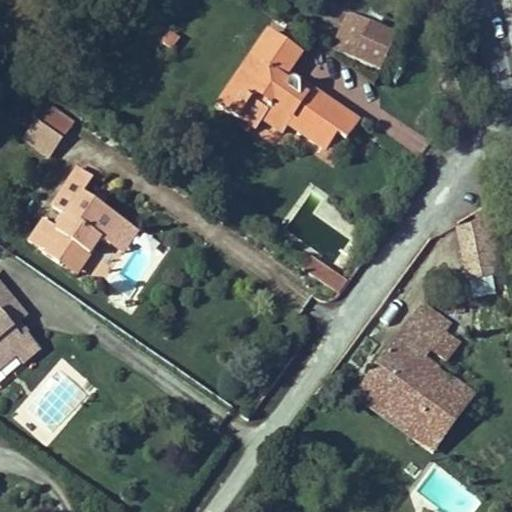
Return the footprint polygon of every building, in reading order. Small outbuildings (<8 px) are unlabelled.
[(350,16),(334,51),(379,71),(395,37),(350,16)] [(170,51),(179,39),(169,33),(161,44),(170,51)] [(239,118),(256,94),(270,103),(269,110),(263,119),(283,133),(287,126),(320,149),(328,148),(337,135),(345,141),(357,122),(314,93),(312,98),(301,91),(300,88),(298,85),(296,83),(293,83),(291,83),(288,75),(301,55),(269,34),(220,105),(239,118)] [(269,110),(270,103),(256,94),(239,118),(255,129),(263,119),(269,110)] [(70,131),(75,123),(48,105),(43,112),(70,131)] [(37,108),(30,119),(35,123),(43,112),(37,108)] [(43,112),(35,123),(62,142),(70,131),(43,112)] [(51,159),(62,142),(35,123),(24,140),(51,159)] [(44,219),(29,242),(43,251),(41,253),(60,267),(64,261),(81,272),(102,242),(112,248),(127,226),(102,210),(92,202),(83,197),(94,180),(78,170),(51,208),(60,213),(52,225),(44,219)] [(102,210),(107,201),(96,194),(92,202),(102,210)] [(492,217),(454,225),(466,281),(504,273),(492,217)] [(139,234),(127,226),(112,248),(122,255),(124,256),(139,234)] [(303,270),(330,289),(338,277),(311,259),(303,270)] [(81,272),(64,261),(60,267),(77,278),(81,272)] [(339,296),(348,284),(338,277),(330,289),(339,296)] [(0,371),(16,358),(22,365),(39,351),(28,337),(23,341),(0,313),(0,312),(13,303),(0,286),(0,371)] [(27,319),(13,303),(0,312),(0,313),(23,341),(28,337),(30,335),(21,325),(27,319)] [(425,307),(419,315),(443,333),(450,325),(425,307)] [(434,346),(443,333),(419,315),(409,327),(434,346)] [(409,327),(398,342),(424,360),(434,346),(409,327)] [(398,342),(372,378),(388,390),(377,405),(396,420),(400,416),(439,445),(474,397),(453,382),(457,376),(445,367),(440,372),(424,360),(398,342)] [(377,405),(388,390),(372,378),(358,398),(433,453),(439,445),(400,416),(396,420),(377,405)]
